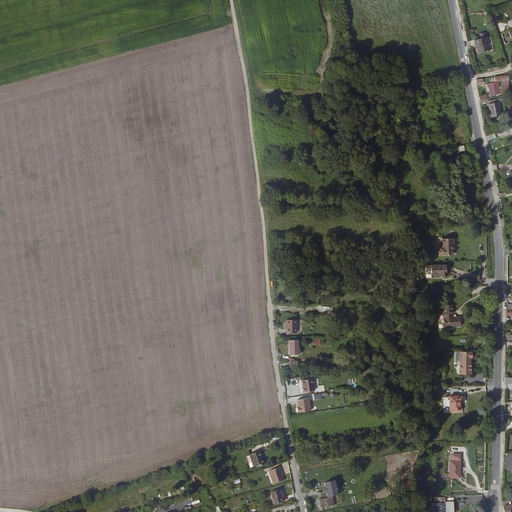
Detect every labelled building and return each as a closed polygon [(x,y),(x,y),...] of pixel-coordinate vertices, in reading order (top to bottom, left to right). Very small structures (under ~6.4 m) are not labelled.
[(489,51),(486,38),(474,40),(475,47),(477,47),(478,53),(489,51)] [(492,86),(488,86),(489,95),(500,93),(498,82),(491,83),(492,86)] [(501,101),(500,98),(485,101),(488,118),(499,116),(497,102),(501,101)] [(455,244),(455,237),(446,241),(445,241),(444,248),(440,248),(440,255),(448,255),(448,253),(454,254),(454,244),(455,244)] [(447,269),(447,263),(431,263),(431,275),(438,275),(439,273),(440,273),(447,273),(447,269)] [(460,328),(460,319),(456,318),(456,317),(455,316),(453,316),(453,306),(444,306),(444,328),(460,328)] [(286,322),(286,326),(287,332),(285,332),(285,336),(297,335),(297,322),(286,322)] [(471,368),(471,364),(470,364),(470,359),(471,359),(472,359),(472,353),(460,353),(460,376),(471,376),(471,369),(471,368)] [(308,407),(306,396),(296,397),(297,403),(295,403),(296,409),(308,407)] [(462,403),(463,397),(450,397),(450,412),(460,412),(461,403),(462,403)] [(265,463),(259,450),(248,454),(253,468),(265,463)] [(460,478),(460,461),(450,461),(450,478),(460,478)] [(274,483),(283,480),(281,474),(283,474),(281,467),(270,471),(274,483)] [(327,496),(337,494),(334,480),(324,482),(327,496)] [(274,504),(283,502),(280,490),(271,492),(274,504)] [(335,495),(320,498),(321,503),(322,506),(334,504),(333,502),(337,502),(335,495)] [(445,511),(445,503),(444,497),(430,497),(431,511),(445,511)] [(445,503),(445,511),(453,511),(452,502),(445,503)]
